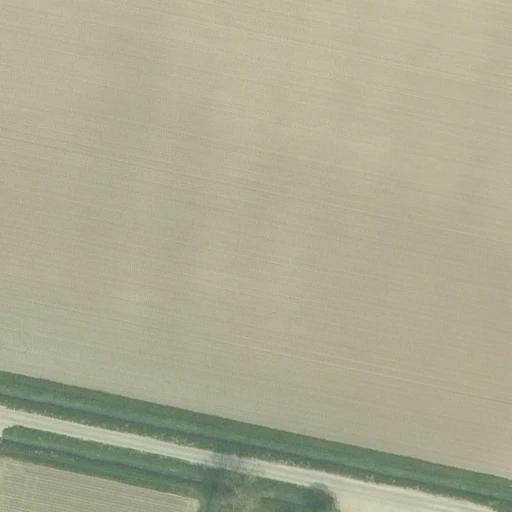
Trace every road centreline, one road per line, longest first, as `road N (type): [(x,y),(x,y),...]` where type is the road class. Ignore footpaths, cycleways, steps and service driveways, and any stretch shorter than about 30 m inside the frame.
road 1 (unclassified): [(454,511),(0,414)]
road 2 (track): [(202,511),(205,496),(0,453)]
